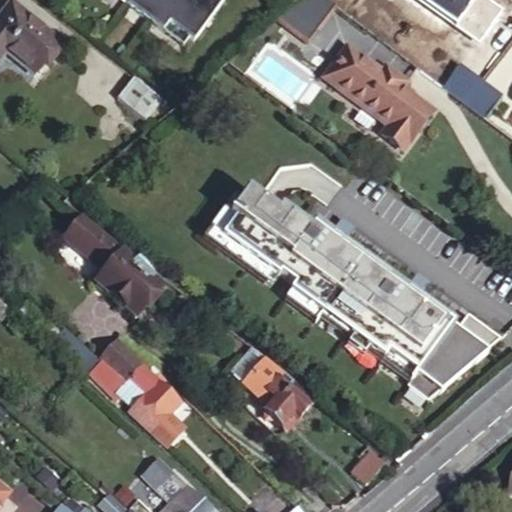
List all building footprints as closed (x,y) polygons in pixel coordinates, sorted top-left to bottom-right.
[(162,23),(182,38),(187,41),(216,0),(123,0),(120,4),(157,31),(162,23)] [(331,10),(318,0),(302,0),(274,23),(305,46),(331,10)] [(32,73),(55,44),(15,11),(12,15),(4,8),(0,13),(0,50),(1,49),(32,73)] [(177,45),(182,38),(162,23),(157,31),(177,45)] [(337,46),(315,76),(380,123),(373,133),(394,147),(422,109),(395,89),(400,82),(378,66),(372,72),(337,46)] [(499,99),(456,68),(441,89),(483,121),(499,99)] [(141,122),(157,102),(128,78),(111,98),(141,122)] [(511,142),(511,109),(499,99),(483,121),(511,142)] [(483,351),(499,338),(467,313),(456,328),(420,299),(409,290),(418,278),(417,277),(407,289),(366,256),(362,261),(343,246),(346,241),(335,232),(345,220),(343,219),(334,231),(319,220),(315,225),(285,201),(282,205),(253,182),(226,215),(232,220),(218,238),(272,281),(274,278),(288,290),(284,296),(313,319),(318,313),(346,335),(341,341),(374,366),(378,360),(405,382),(397,394),(417,410),(484,352),(483,351)] [(266,289),(272,281),(218,238),(232,220),(226,215),(221,211),(200,236),(266,289)] [(129,269),(133,264),(78,220),(60,242),(103,276),(92,289),(134,323),(158,292),(129,269)] [(356,229),(345,220),(335,232),(346,241),(356,229)] [(135,261),(133,264),(129,269),(158,292),(164,284),(135,261)] [(418,278),(409,290),(420,299),(430,287),(418,278)] [(284,296),(280,300),(310,323),(313,319),(284,296)] [(0,320),(2,322),(9,313),(0,305),(0,320)] [(19,312),(89,376),(98,366),(61,332),(57,336),(24,306),(19,312)] [(19,336),(26,329),(14,318),(7,326),(19,336)] [(89,376),(114,398),(119,393),(132,379),(140,370),(115,348),(98,366),(89,376)] [(283,381),(249,353),(242,361),(264,380),(261,384),(272,394),(283,381)] [(147,393),(134,408),(130,412),(169,448),(179,437),(164,422),(170,415),(181,403),(156,380),(159,377),(151,370),(146,376),(140,370),(132,379),(147,393)] [(316,401),(286,377),(283,381),(272,394),(260,408),(268,414),(266,416),(286,433),(297,421),(302,426),(313,412),(310,409),(316,401)] [(123,396),(123,398),(134,408),(147,393),(132,379),(119,393),(123,396)] [(119,393),(114,398),(117,402),(123,398),(123,396),(119,393)] [(186,430),(170,415),(164,422),(179,437),(186,430)] [(368,456),(351,476),(366,488),(383,468),(368,456)] [(185,485),(157,459),(141,476),(170,503),(161,511),(215,511),(186,484),(185,485)] [(104,483),(99,488),(104,492),(109,487),(104,483)] [(109,487),(104,492),(108,496),(113,491),(109,487)] [(133,511),(132,511),(131,511),(125,511),(112,500),(110,502),(107,500),(96,511),(133,511)]
